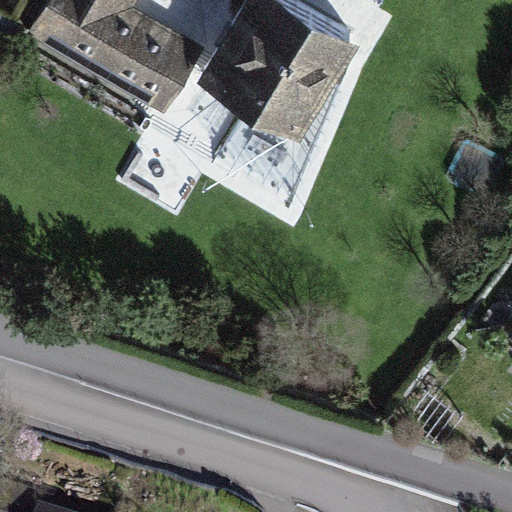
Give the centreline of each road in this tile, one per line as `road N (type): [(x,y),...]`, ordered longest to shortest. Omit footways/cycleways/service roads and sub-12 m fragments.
road 1 (residential): [(0,355),(273,440)]
road 2 (residential): [(273,440),(503,511)]
